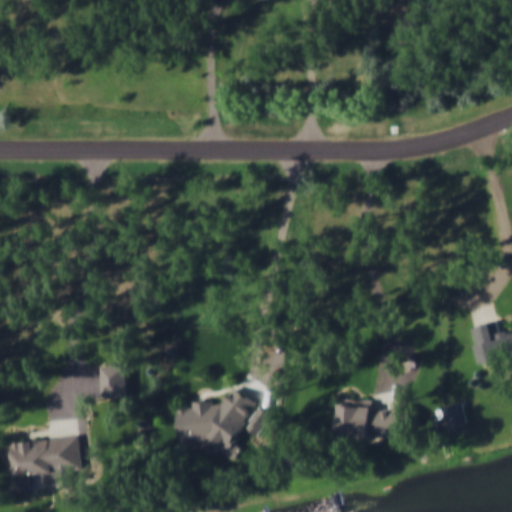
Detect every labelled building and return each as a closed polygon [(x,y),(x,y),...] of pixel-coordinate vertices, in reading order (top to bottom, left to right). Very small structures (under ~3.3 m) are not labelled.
[(474,326),(490,322),(501,319),(504,331),(511,330),(510,332),(511,331),(511,357),(485,365),(474,326)] [(104,364),(128,365),(128,395),(103,395),(103,381),(104,364)] [(181,408),(197,407),(197,401),(216,399),(217,403),(224,403),(238,385),(250,394),(260,402),(246,420),(249,423),(229,449),(216,438),(198,440),(198,443),(185,444),(181,408)] [(343,398),(376,400),(376,411),(397,406),(416,402),(422,427),(376,437),(341,435),(343,398)] [(447,405),(465,401),(470,421),(452,426),(447,405)] [(263,406),(268,410),(274,415),(261,433),(251,426),(255,421),(253,420),(263,406)] [(13,442),(65,436),(80,434),(85,468),(56,472),(57,483),(43,484),(42,472),(32,473),(34,490),(19,492),(13,442)]
